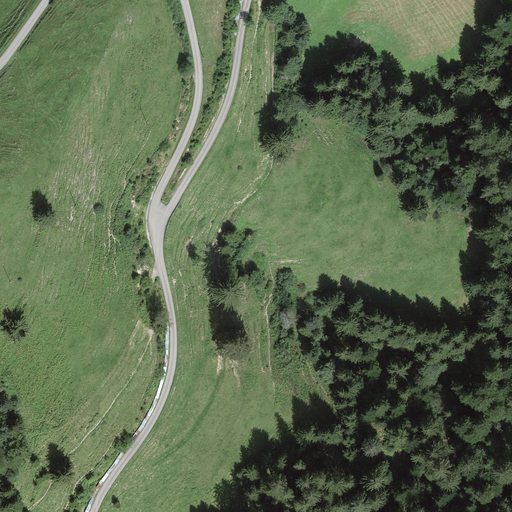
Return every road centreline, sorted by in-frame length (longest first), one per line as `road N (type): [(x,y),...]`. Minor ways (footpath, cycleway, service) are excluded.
road 1 (track): [(94,511),(159,407),(171,370),(171,309),(153,210),(198,93),(183,0)]
road 2 (track): [(153,227),(223,114),(247,0)]
